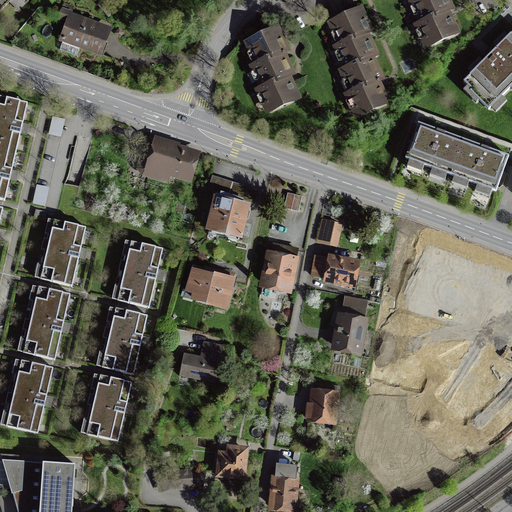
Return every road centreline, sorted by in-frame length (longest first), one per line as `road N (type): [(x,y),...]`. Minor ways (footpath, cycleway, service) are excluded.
road 1 (residential): [(325,176),(260,511)]
road 2 (secondary): [(186,128),(0,59)]
road 3 (secondary): [(511,244),(325,176)]
road 4 (secondary): [(325,176),(186,128)]
road 5 (residential): [(186,128),(214,52),(252,0)]
road 6 (unknown): [(90,93),(82,131),(67,140),(51,217)]
road 7 (unknown): [(271,158),(245,282)]
